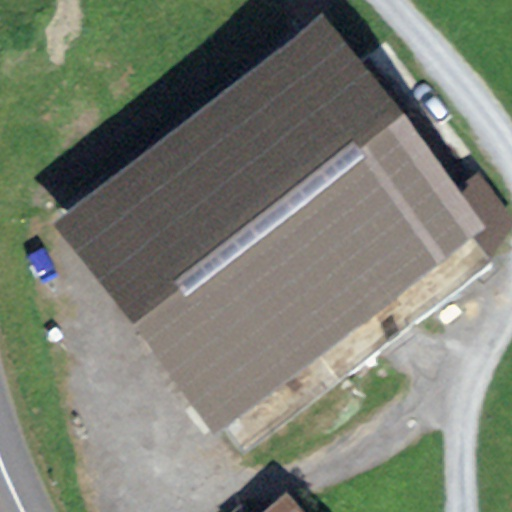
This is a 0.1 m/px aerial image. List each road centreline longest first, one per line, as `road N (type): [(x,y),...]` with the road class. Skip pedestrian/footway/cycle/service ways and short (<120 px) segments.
road 1 (track): [(462,511),(464,397),(511,303)]
road 2 (track): [(511,154),(390,0)]
